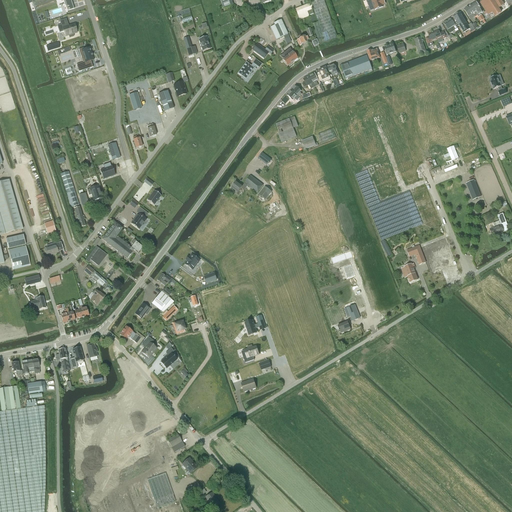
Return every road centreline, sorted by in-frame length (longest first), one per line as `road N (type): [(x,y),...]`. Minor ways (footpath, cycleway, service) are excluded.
road 1 (tertiary): [(101,330),(296,78),(421,29),(471,0)]
road 2 (unclassified): [(201,442),(511,251)]
road 3 (unclassified): [(133,179),(235,45),(300,0)]
road 4 (unknown): [(0,41),(18,71),(73,240),(82,246)]
road 5 (unclassified): [(64,343),(44,273),(77,252),(133,179)]
road 6 (residential): [(87,0),(133,179)]
road 7 (unclassified): [(58,496),(57,389),(45,347)]
road 8 (unclassified): [(201,442),(101,330)]
